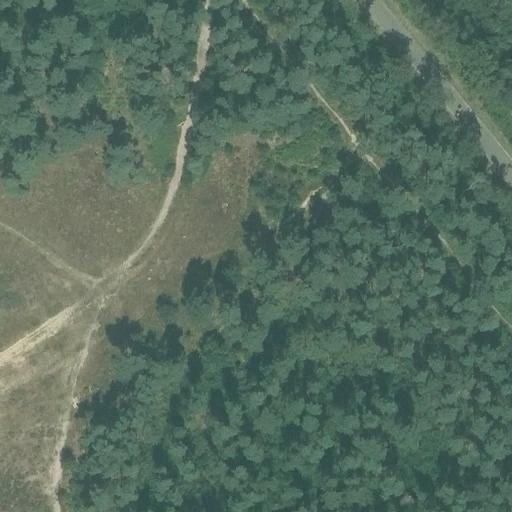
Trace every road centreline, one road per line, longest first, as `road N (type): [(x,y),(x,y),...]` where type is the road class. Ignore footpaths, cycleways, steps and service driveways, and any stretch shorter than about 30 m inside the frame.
road 1 (track): [(251,0),(511,326)]
road 2 (track): [(95,291),(154,242),(167,220),(211,0)]
road 3 (unclassified): [(511,173),(370,0)]
road 4 (track): [(0,218),(75,268),(95,291)]
